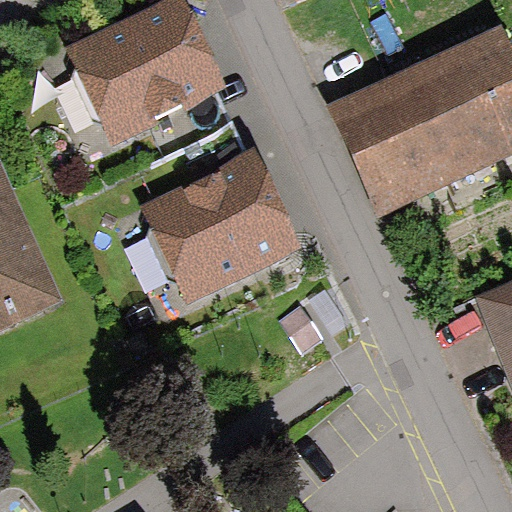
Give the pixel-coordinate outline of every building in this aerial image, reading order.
[(186,5),(69,58),(113,154),(230,100),(186,5)] [(511,64),(504,46),(340,116),(381,213),(511,158),(511,64)] [(299,257),(256,166),(149,217),(192,308),(299,257)] [(0,195),(0,326),(48,306),(0,195)] [(511,292),(482,304),(511,376),(511,292)] [(301,310),(281,324),(303,358),(324,344),(301,310)]
